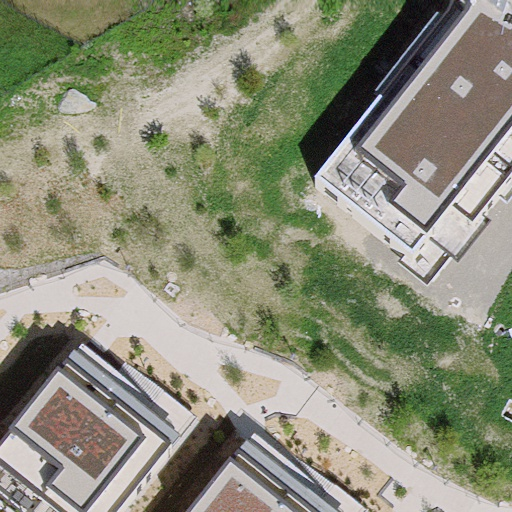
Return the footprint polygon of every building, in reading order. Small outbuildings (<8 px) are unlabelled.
[(511,0),(446,0),(434,20),(304,184),(420,278),(436,260),(469,220),(485,200),(511,167),(511,0)] [(511,167),(485,200),(496,209),(511,188),(511,167)] [(469,220),(436,260),(445,269),(479,228),(469,220)] [(47,382),(155,464),(179,431),(109,378),(99,390),(62,362),(47,382)] [(0,499),(16,511),(118,511),(155,464),(47,382),(0,443),(0,499)] [(229,466),(284,511),(337,511),(283,466),(274,476),(243,449),(229,466)] [(284,511),(229,466),(190,511),(284,511)] [(16,511),(0,499),(0,511),(16,511)]
